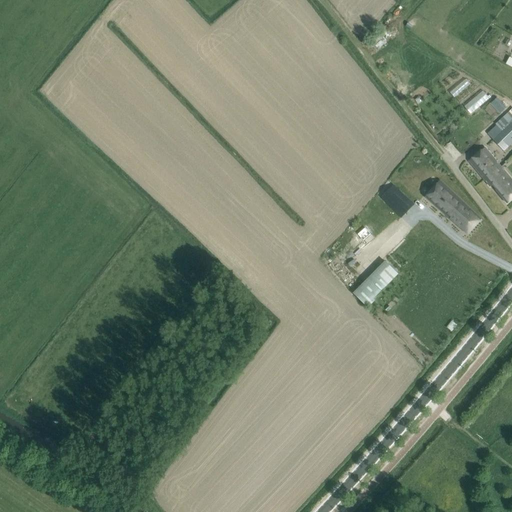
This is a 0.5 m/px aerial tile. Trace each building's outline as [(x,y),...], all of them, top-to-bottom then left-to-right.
[(371,38),(379,45),(392,33),(384,25),(371,38)] [(471,114),(490,99),(483,90),(464,106),(471,114)] [(502,101),(497,106),(503,112),(508,107),(502,101)] [(511,119),(497,134),(492,138),(504,151),(508,147),(511,142),(511,119)] [(511,199),(511,179),(506,173),(485,147),(469,161),(490,186),(493,184),(497,188),(496,189),(507,203),(511,199)] [(440,180),(425,196),(468,234),(482,219),(440,180)] [(398,190),(386,203),(387,204),(401,217),(413,204),(398,190)] [(363,240),(371,233),(365,227),(358,233),(363,240)] [(354,291),(353,293),(365,306),(398,274),(385,261),(354,291)]
